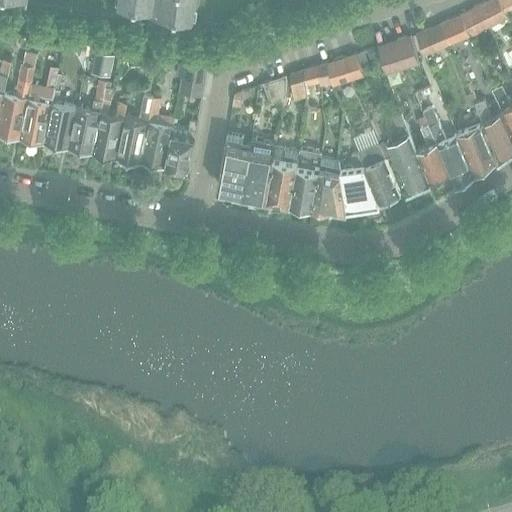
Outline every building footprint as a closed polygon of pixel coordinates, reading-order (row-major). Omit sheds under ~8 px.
[(120,0),(120,5),(154,10),(155,2),(162,3),(160,16),(194,21),(197,0),(120,0)] [(473,33),(508,15),(500,0),(486,0),(462,12),(473,33)] [(458,14),(442,20),(448,35),(451,42),(471,34),(462,12),(458,14)] [(163,21),(148,19),(145,35),(160,38),(163,21)] [(416,32),(425,53),(451,42),(448,35),(442,21),(416,31),(416,32)] [(170,39),(190,43),(192,27),(172,24),(170,39)] [(419,61),(411,33),(378,43),(386,71),(419,61)] [(24,50),(22,61),(34,64),(36,52),(24,50)] [(345,55),(328,60),(332,80),(332,81),(333,83),(346,80),(349,91),(358,88),(353,77),(345,55)] [(0,113),(5,90),(11,59),(2,58),(0,69),(0,113)] [(328,60),(318,63),(320,79),(321,83),(332,81),(332,80),(328,60)] [(5,90),(0,113),(0,131),(19,136),(28,95),(31,81),(34,64),(22,61),(19,77),(22,78),(20,89),(24,89),(23,94),(5,90)] [(186,63),(183,75),(205,80),(208,67),(186,63)] [(318,63),(304,68),(307,81),(307,82),(320,79),(321,83),(320,79),(318,63)] [(28,95),(19,136),(43,140),(53,95),(58,69),(59,67),(51,65),(47,84),(31,81),(28,95)] [(304,68),(290,72),(294,97),(307,93),(307,82),(307,81),(304,68)] [(53,95),(43,140),(68,145),(76,105),(59,101),(61,89),(65,89),(68,71),(58,69),(53,95)] [(286,89),(286,73),(264,81),(270,101),(284,103),(286,89)] [(205,80),(183,75),(181,89),(203,94),(205,80)] [(76,105),(68,145),(93,150),(101,110),(106,85),(107,79),(99,78),(95,98),(94,98),(93,108),(76,105)] [(493,88),(502,107),(504,106),(511,125),(511,101),(511,102),(502,84),(493,88)] [(101,110),(93,150),(117,155),(125,114),(128,101),(118,99),(115,113),(108,111),(113,86),(106,85),(101,110)] [(243,85),(233,88),(231,102),(240,103),(243,85)] [(125,114),(117,155),(141,160),(154,95),(144,93),(139,117),(125,114)] [(154,95),(141,160),(165,165),(173,124),(154,120),(159,96),(154,95)] [(485,96),(475,100),(483,121),(499,159),(511,149),(511,125),(504,106),(502,107),(503,108),(493,115),(485,96)] [(432,105),(424,109),(430,121),(450,170),(456,186),(475,175),(458,132),(457,133),(457,132),(445,137),(432,105)] [(428,143),(417,148),(431,180),(450,172),(456,186),(450,170),(430,121),(424,109),(422,110),(424,115),(418,118),(428,143)] [(401,133),(380,142),(385,155),(386,157),(393,154),(408,189),(431,180),(417,148),(402,111),(393,115),(401,133)] [(173,124),(165,165),(189,169),(195,138),(198,118),(191,118),(189,127),(173,124)] [(481,123),(458,132),(475,175),(496,160),(481,123)] [(221,187),(242,191),(251,142),(243,141),(244,134),(228,131),(218,183),(221,187)] [(252,136),(251,142),(242,191),(267,195),(276,146),(277,140),(252,136)] [(379,140),(359,148),(360,152),(362,155),(381,201),(401,193),(386,157),(385,155),(380,142),(379,140)] [(276,146),(267,195),(291,199),(300,151),(300,150),(285,147),(276,146)] [(291,198),(291,199),(313,203),(322,154),(322,151),(301,147),(300,150),(300,151),(291,198)] [(354,164),(342,166),(347,207),(347,206),(381,201),(362,155),(360,152),(352,153),(354,164)] [(322,154),(313,203),(328,206),(328,204),(347,208),(347,207),(342,166),(340,157),(322,154)]
